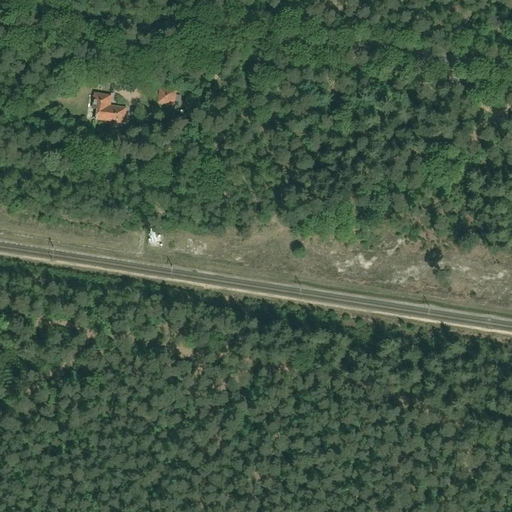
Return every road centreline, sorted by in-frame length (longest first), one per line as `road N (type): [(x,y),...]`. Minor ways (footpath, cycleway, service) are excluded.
road 1 (track): [(511,436),(332,372),(0,315)]
road 2 (tertiary): [(511,72),(0,8)]
road 3 (track): [(511,97),(474,129),(342,199),(268,229),(186,236)]
road 4 (track): [(194,351),(205,511)]
